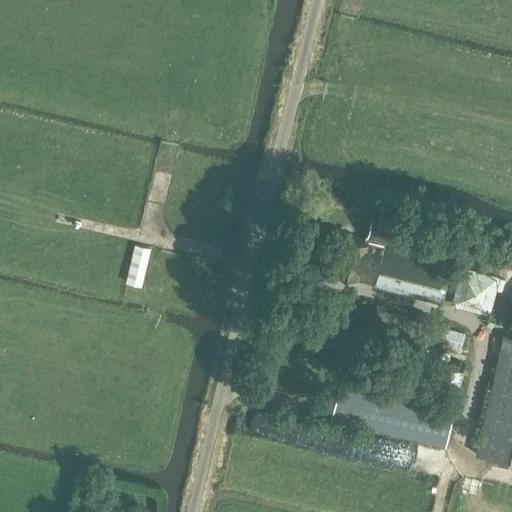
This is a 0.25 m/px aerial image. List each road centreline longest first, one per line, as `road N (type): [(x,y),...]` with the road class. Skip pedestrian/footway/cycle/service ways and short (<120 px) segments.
road 1 (unclassified): [(191,511),(314,0)]
road 2 (track): [(0,204),(144,237),(135,273)]
